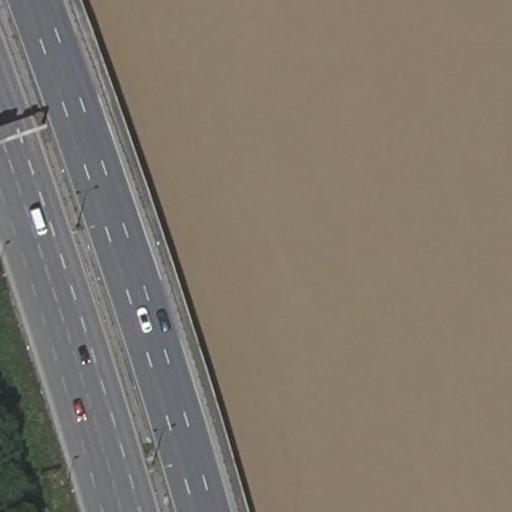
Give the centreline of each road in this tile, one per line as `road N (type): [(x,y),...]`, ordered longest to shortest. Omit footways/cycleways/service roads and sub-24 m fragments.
road 1 (primary): [(203,511),(35,0)]
road 2 (primary): [(0,106),(110,469)]
road 3 (primary): [(0,204),(110,469)]
